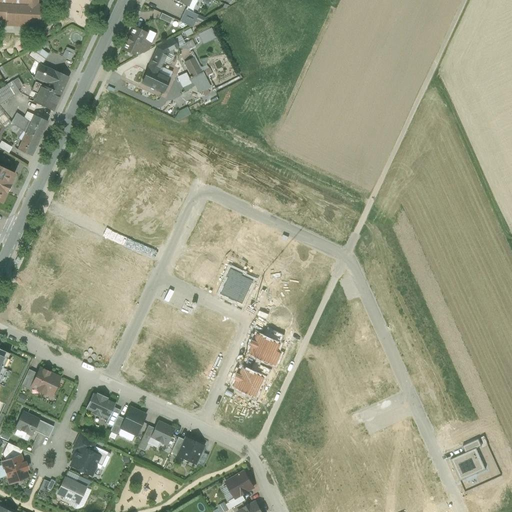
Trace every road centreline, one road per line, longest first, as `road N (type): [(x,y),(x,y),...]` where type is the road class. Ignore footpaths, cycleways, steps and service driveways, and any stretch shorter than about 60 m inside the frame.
road 1 (track): [(252,453),(465,0)]
road 2 (tertiary): [(124,0),(16,228)]
road 3 (residential): [(90,375),(252,453),(279,511)]
